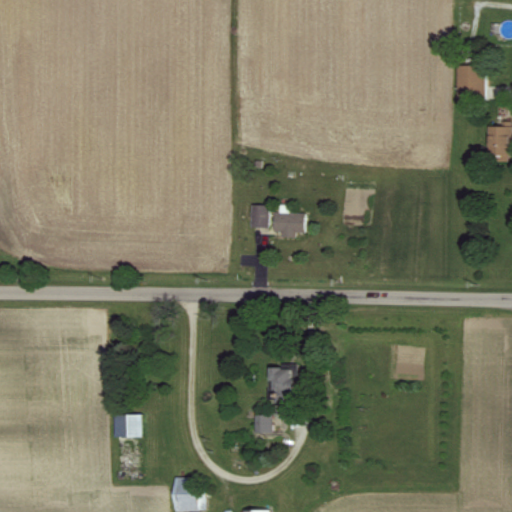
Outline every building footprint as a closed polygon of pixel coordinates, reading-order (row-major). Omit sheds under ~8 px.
[(502,98),(502,87),(487,87),(488,67),(460,67),(460,98),(502,98)] [(511,128),(491,128),(490,161),(511,161),(511,128)] [(272,205),(253,205),(253,227),(271,228),(272,205)] [(276,231),(286,231),(286,235),(307,236),(308,213),(291,213),(292,205),(282,205),(282,212),(277,212),(276,231)] [(145,436),(144,414),(116,415),(117,437),(145,436)] [(258,416),(259,434),(277,433),(276,415),(258,416)] [(209,511),(209,489),(201,489),(201,478),(176,477),(176,511),(209,511)]
